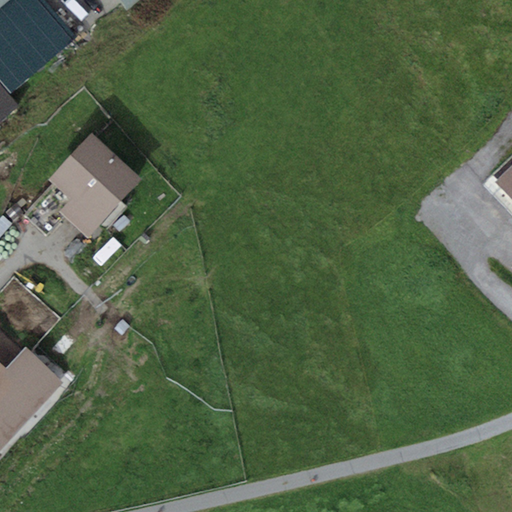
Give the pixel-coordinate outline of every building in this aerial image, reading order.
[(0,79),(11,93),(78,37),(45,0),(7,0),(0,6),(0,79)] [(118,0),(127,10),(139,0),(118,0)] [(0,122),(20,106),(0,82),(0,122)] [(140,178),(91,133),(49,179),(71,198),(59,211),(87,236),(140,178)] [(511,162),(494,179),(511,198),(511,162)] [(0,447),(62,382),(26,348),(7,369),(20,381),(0,402),(0,447)] [(0,362),(0,402),(20,381),(7,369),(0,362)]
